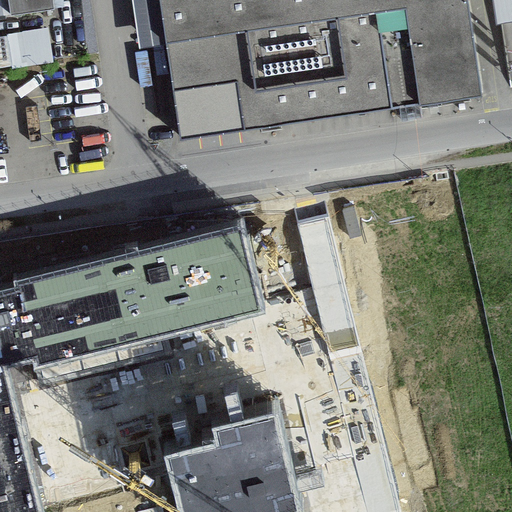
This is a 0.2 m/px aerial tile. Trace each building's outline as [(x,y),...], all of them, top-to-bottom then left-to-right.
[(0,0),(0,14),(55,7),(55,4),(65,3),(64,0),(0,0)] [(511,0),(131,0),(138,44),(166,40),(180,134),(244,125),(245,127),(483,93),(470,0),(492,0),(496,20),(511,18),(511,0)] [(53,60),(49,25),(7,31),(7,34),(0,34),(0,64),(11,63),(12,66),(53,60)] [(0,511),(38,511),(4,371),(32,364),(34,369),(262,315),(241,226),(14,280),(16,289),(0,293),(0,511)] [(217,442),(165,455),(178,511),(297,511),(300,511),(276,414),(214,429),(217,442)]
